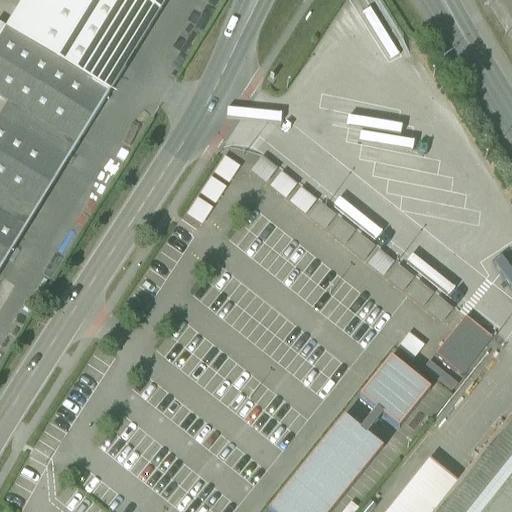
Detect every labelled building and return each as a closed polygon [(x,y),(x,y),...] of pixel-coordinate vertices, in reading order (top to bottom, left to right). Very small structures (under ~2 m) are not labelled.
[(0,273),(167,0),(25,0),(6,32),(0,29),(0,273)] [(435,357),(461,378),(491,342),(465,320),(443,347),(435,357)] [(391,361),(360,400),(399,430),(430,392),(391,361)] [(344,421),(270,511),(333,511),(383,452),(344,421)] [(511,511),(511,425),(459,488),(439,511),(511,511)] [(428,463),(389,511),(439,511),(459,488),(428,463)]
